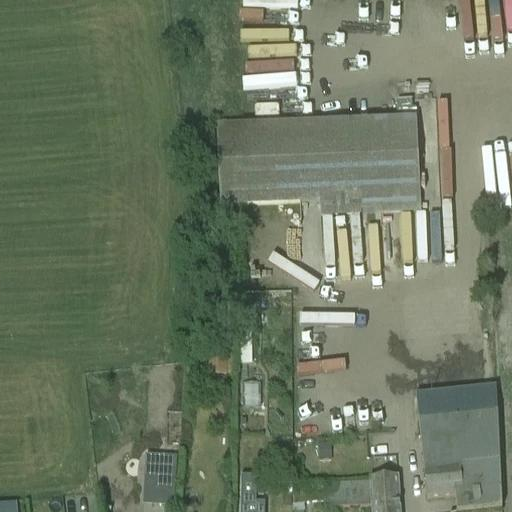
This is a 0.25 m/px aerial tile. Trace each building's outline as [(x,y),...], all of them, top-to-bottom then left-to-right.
[(362,19),(361,40),(413,42),(414,21),(362,19)] [(364,94),(431,92),(431,76),(364,78),(364,94)] [(437,128),(240,140),(245,223),(312,219),(312,220),(338,219),(342,280),(378,278),(375,225),(468,219),(460,99),(448,100),(448,110),(436,111),(437,128)] [(430,123),(430,107),(413,107),(413,123),(430,123)] [(274,414),(275,387),(256,387),(255,413),(274,414)] [(475,511),(511,511),(511,394),(436,399),(443,510),(475,508),(475,511)] [(157,509),(190,511),(192,460),(159,459),(157,509)] [(257,482),(255,511),(279,511),(280,483),(257,482)]
